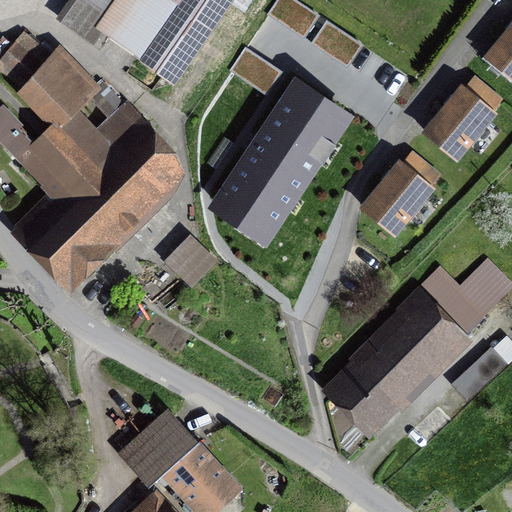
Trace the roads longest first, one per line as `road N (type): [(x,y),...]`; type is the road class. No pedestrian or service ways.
road 1 (residential): [(333,473),(299,329),(348,200),(490,0)]
road 2 (residential): [(19,271),(71,324),(132,366),(333,473)]
